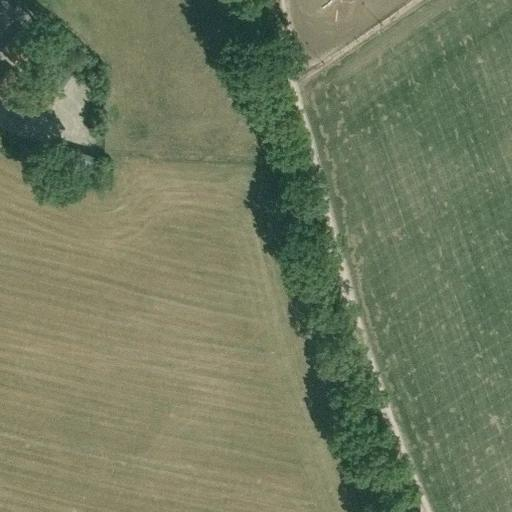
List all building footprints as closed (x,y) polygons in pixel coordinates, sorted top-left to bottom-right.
[(18,25),(0,46),(0,49),(16,62),(35,40),(18,25)] [(54,42),(44,33),(34,46),(43,55),(54,42)] [(50,95),(74,70),(53,50),(28,75),(50,95)] [(45,100),(10,68),(0,78),(0,94),(28,119),(45,100)] [(62,151),(58,166),(86,174),(90,159),(62,151)]
